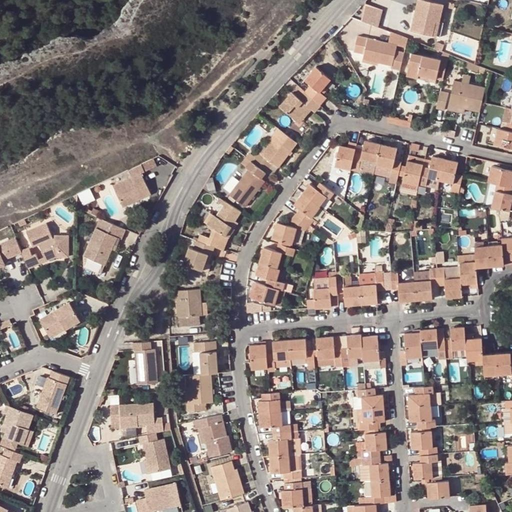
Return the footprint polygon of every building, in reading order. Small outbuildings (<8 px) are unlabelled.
[(444,4),(427,0),(419,0),(412,30),(433,35),(437,20),(441,21),(444,4)] [(364,22),(382,24),(384,6),(366,4),(364,22)] [(441,21),(437,20),(433,35),(441,37),(445,22),(441,21)] [(388,43),(396,44),(405,46),(407,37),(391,31),(388,43)] [(396,44),(388,43),(356,36),(352,51),(363,54),(362,59),(391,65),(390,67),(400,70),(404,51),(395,49),(396,44)] [(435,49),(443,52),(446,45),(438,42),(435,49)] [(443,52),(441,60),(448,61),(449,54),(443,52)] [(419,74),(431,77),(443,80),(448,61),(441,60),(412,53),(406,76),(418,78),(419,74)] [(485,75),(487,69),(475,64),(469,62),(467,68),(485,75)] [(307,95),(321,108),(328,100),(322,94),(332,82),(318,69),(306,82),(312,88),(306,95),(307,95)] [(463,76),(462,82),(469,84),(470,77),(463,76)] [(485,88),(469,84),(462,82),(454,81),(448,106),(449,106),(465,109),(480,113),(482,105),(483,98),(485,88)] [(299,89),(293,96),(300,103),(307,95),(306,95),(299,89)] [(441,92),(437,109),(444,110),(448,93),(441,92)] [(297,125),(305,116),(308,118),(312,114),(315,116),(321,108),(307,95),(300,103),(293,96),(280,111),(297,125)] [(300,127),(308,118),(305,116),(297,125),(300,127)] [(409,129),(411,123),(389,118),(388,124),(409,129)] [(266,141),(268,143),(278,130),(276,128),(266,141)] [(443,129),(441,136),(455,139),(456,132),(443,129)] [(248,161),(264,173),(271,164),(276,168),(295,143),(278,130),(268,143),(260,154),(256,152),(252,158),(247,154),(244,158),(248,161)] [(511,149),(511,132),(508,132),(499,130),(495,145),(511,149)] [(340,147),(334,168),(351,172),(355,155),(357,145),(349,143),(347,149),(340,147)] [(365,143),(364,147),(362,156),(355,155),(351,172),(358,173),(361,161),(370,163),(377,165),(382,147),(365,143)] [(362,156),(364,147),(357,145),(355,155),(362,156)] [(377,165),(377,167),(393,170),(391,179),(399,181),(403,163),(395,161),(398,151),(382,147),(377,165)] [(159,164),(155,157),(129,169),(133,176),(114,184),(124,206),(153,192),(143,172),(159,164)] [(244,158),(238,165),(248,171),(229,197),(244,208),(264,182),(260,179),(264,173),(248,161),(244,158)] [(434,158),(433,164),(431,171),(425,169),(421,187),(429,189),(431,180),(441,182),(446,161),(434,158)] [(410,159),(404,185),(421,188),(421,187),(425,169),(426,162),(410,159)] [(452,186),(451,193),(459,195),(463,179),(463,178),(456,177),(459,165),(446,161),(441,182),(441,183),(452,186)] [(368,173),(375,174),(377,167),(377,165),(370,163),(368,173)] [(269,177),(276,168),(271,164),(264,173),(269,177)] [(511,172),(492,168),(488,184),(498,186),(511,188),(511,172)] [(335,193),(320,181),(316,187),(310,183),(303,193),(320,205),(326,197),(330,199),(335,193)] [(404,185),(403,190),(420,194),(421,188),(404,185)] [(511,211),(511,208),(511,188),(498,186),(493,209),(501,211),(511,213),(511,211)] [(93,187),(81,190),(84,202),(96,199),(93,187)] [(320,205),(303,193),(294,204),(300,209),(296,215),(309,226),(314,220),(312,219),(321,206),(320,205)] [(234,222),(240,213),(225,203),(222,207),(215,218),(212,216),(206,225),(212,230),(228,240),(234,230),(231,228),(234,222)] [(203,210),(197,220),(206,225),(212,216),(203,210)] [(277,222),(272,238),(279,239),(287,242),(292,244),(297,229),(305,231),(309,226),(296,215),(287,225),(277,222)] [(118,235),(121,237),(123,237),(127,228),(101,217),(84,254),(106,264),(113,247),(118,235)] [(55,254),(59,253),(59,255),(70,255),(69,233),(53,234),(48,221),(28,229),(34,244),(40,242),(45,255),(46,257),(55,254)] [(212,230),(210,237),(227,243),(228,240),(212,230)] [(121,237),(118,235),(113,247),(116,249),(121,237)] [(214,249),(223,252),(227,243),(210,237),(209,239),(198,235),(195,243),(214,249)] [(0,265),(5,264),(3,258),(0,253),(0,252),(9,248),(12,255),(22,250),(22,249),(17,237),(0,243),(0,265)] [(511,237),(503,238),(504,244),(506,264),(511,263),(511,237)] [(205,263),(207,256),(211,258),(214,249),(195,243),(194,242),(191,250),(189,249),(183,265),(202,272),(205,263)] [(282,253),(293,256),(296,249),(286,246),(278,244),(276,250),(264,247),(259,262),(277,268),(282,253)] [(506,264),(504,244),(499,244),(490,245),(492,266),(506,264)] [(490,245),(486,245),(477,246),(477,254),(478,262),(478,267),(492,266),(490,245)] [(22,250),(30,267),(41,262),(39,257),(37,252),(33,254),(30,246),(22,249),(22,250)] [(9,248),(0,252),(0,253),(3,258),(12,255),(9,248)] [(461,263),(478,262),(477,254),(459,255),(459,264),(461,264),(461,263)] [(283,290),(286,282),(277,280),(280,269),(277,268),(259,262),(256,273),(267,277),(265,284),(280,289),(283,290)] [(471,284),(479,284),(478,267),(478,262),(461,263),(461,264),(462,279),(463,289),(463,290),(471,289),(471,284)] [(385,290),(384,269),(377,270),(378,285),(362,286),(363,304),(380,303),(379,291),(385,290)] [(431,271),(431,281),(416,282),(417,300),(434,299),(433,287),(439,287),(438,269),(430,270),(431,271)] [(447,280),(446,269),(438,269),(439,287),(447,286),(448,298),(463,297),(463,290),(463,289),(462,279),(447,280)] [(378,285),(377,270),(374,270),(374,273),(361,274),(362,286),(378,285)] [(431,271),(415,272),(416,282),(431,281),(431,271)] [(417,300),(416,282),(400,283),(399,272),(392,273),(393,290),(399,289),(400,302),(417,300)] [(363,304),(362,286),(353,287),(345,288),(344,277),(344,276),(337,277),(338,294),(345,293),(345,305),(363,304)] [(352,276),(344,277),(345,288),(353,287),(352,276)] [(315,290),(331,289),(330,277),(314,279),(315,290)] [(338,294),(337,277),(330,277),(331,289),(315,290),(316,304),(316,307),(332,306),(331,295),(338,294)] [(265,284),(253,280),(251,288),(254,289),(251,297),(275,304),(280,289),(265,284)] [(293,285),(286,282),(283,290),(286,291),(291,292),(293,285)] [(280,289),(275,304),(281,306),(286,291),(283,290),(280,289)] [(202,316),(201,304),(200,290),(176,291),(179,328),(200,326),(199,316),(202,316)] [(50,333),(65,325),(67,328),(82,319),(71,300),(41,317),(50,333)] [(247,312),(261,311),(263,306),(246,301),(247,312)] [(10,318),(0,322),(0,326),(1,328),(13,323),(10,318)] [(67,328),(65,325),(50,333),(52,336),(67,328)] [(451,327),(452,340),(446,340),(447,358),(454,357),(454,349),(468,348),(467,334),(466,326),(451,327)] [(467,334),(474,334),(474,326),(466,326),(467,334)] [(440,355),(440,358),(447,358),(446,340),(439,341),(439,328),(421,329),(423,349),(439,348),(440,355)] [(414,330),(414,333),(405,334),(406,350),(407,358),(424,356),(423,349),(421,329),(414,330)] [(351,357),(365,355),(363,334),(349,335),(349,347),(343,348),(344,365),(351,364),(351,357)] [(365,355),(365,360),(380,359),(381,359),(381,352),(379,335),(370,336),(369,334),(363,334),(365,355)] [(468,361),(484,360),(484,354),(483,338),(475,339),(474,334),(467,334),(468,348),(468,361)] [(318,337),(319,349),(320,356),(320,358),(336,357),(337,365),(344,365),(343,348),(335,348),(334,336),(318,337)] [(291,339),(292,357),(307,356),(308,368),(316,367),(315,356),(315,349),(308,350),(307,338),(291,339)] [(140,355),(135,355),(137,381),(157,380),(155,347),(151,347),(150,339),(132,341),(133,349),(135,349),(140,348),(140,355)] [(277,358),(292,357),(291,339),(274,340),(275,351),(269,351),(270,370),(277,370),(277,366),(277,358)] [(201,374),(211,373),(218,372),(216,341),(193,343),(194,353),(199,352),(201,374)] [(251,361),(252,368),(267,366),(265,341),(260,341),(260,343),(250,344),(251,361)] [(423,349),(424,356),(440,355),(439,348),(423,349)] [(201,374),(199,352),(194,353),(192,353),(194,374),(201,374)] [(497,353),(498,373),(508,373),(511,372),(511,371),(510,352),(497,353)] [(484,360),(485,374),(495,373),(498,373),(497,353),(484,354),(484,360)] [(292,357),(277,358),(277,366),(293,365),(292,357)] [(337,365),(336,357),(320,358),(320,367),(337,365)] [(381,365),(380,359),(365,360),(366,368),(381,366),(381,365)] [(70,376),(54,370),(51,377),(49,376),(39,405),(56,412),(70,376)] [(202,409),(202,402),(206,402),(213,401),(211,373),(201,374),(194,374),(189,375),(190,386),(191,403),(186,404),(187,411),(202,409)] [(496,383),(495,373),(485,374),(486,381),(486,384),(496,383)] [(426,386),(416,387),(416,394),(409,395),(410,407),(430,406),(429,394),(433,393),(433,386),(426,386)] [(367,388),(357,389),(358,398),(363,397),(363,409),(385,407),(384,396),(376,396),(375,388),(373,388),(367,388)] [(260,412),(282,411),(281,402),(280,392),(271,392),(268,393),(263,393),(263,400),(259,400),(260,412)] [(147,422),(147,424),(148,433),(156,431),(165,429),(164,421),(163,415),(155,415),(155,401),(111,403),(112,421),(121,420),(121,426),(139,424),(139,422),(147,422)] [(291,401),(281,402),(282,411),(289,410),(292,410),(291,401)] [(29,427),(34,413),(7,403),(4,412),(7,413),(3,424),(7,426),(5,430),(4,435),(20,441),(23,442),(29,427)] [(435,420),(432,420),(431,406),(430,406),(410,407),(411,422),(418,422),(418,427),(425,427),(436,426),(435,420)] [(363,423),(361,424),(361,430),(372,430),(379,429),(378,423),(386,422),(385,407),(363,409),(362,409),(363,423)] [(289,410),(282,411),(282,420),(290,419),(289,410)] [(291,424),(282,424),(282,420),(282,411),(260,412),(261,426),(274,425),(274,432),(292,431),(291,424)] [(202,427),(205,443),(208,456),(230,452),(227,436),(223,437),(220,423),(223,423),(221,414),(192,420),(195,429),(197,428),(202,427)] [(23,442),(28,444),(34,428),(29,427),(23,442)] [(147,457),(150,471),(171,466),(164,436),(158,438),(156,431),(148,433),(139,434),(141,442),(144,442),(147,457)] [(292,431),(274,432),(274,439),(270,439),(271,456),(290,455),(288,438),(292,438),(292,431)] [(300,454),(299,431),(292,431),(292,438),(288,438),(290,455),(300,454)] [(426,432),(418,433),(412,433),(412,450),(420,450),(420,455),(437,454),(437,448),(433,448),(431,432),(426,432)] [(387,434),(379,434),(372,435),(366,435),(367,450),(362,451),(363,458),(382,456),(381,451),(388,451),(387,434)] [(4,435),(1,443),(17,449),(20,441),(4,435)] [(0,483),(8,487),(18,461),(20,462),(21,461),(23,454),(7,447),(4,455),(0,453),(0,483)] [(32,466),(35,458),(23,454),(21,461),(32,466)] [(290,455),(290,470),(301,470),(300,454),(290,455)] [(437,454),(420,455),(421,464),(413,464),(414,478),(423,478),(430,477),(433,477),(432,463),(438,463),(437,454)] [(284,479),(291,478),(302,478),(301,470),(290,470),(290,455),(271,456),(271,472),(284,471),(284,479)] [(363,458),(364,466),(369,465),(371,480),(390,479),(389,464),(382,464),(382,456),(363,458)] [(221,500),(245,492),(241,476),(237,477),(235,468),(232,460),(211,466),(221,500)] [(372,497),(366,497),(367,505),(381,504),(384,504),(384,496),(391,496),(390,479),(371,480),(372,497)] [(181,502),(176,481),(144,488),(146,496),(137,498),(139,511),(149,511),(149,509),(181,502)] [(291,482),(284,483),(284,490),(282,490),(283,507),(295,506),(313,505),(312,488),(303,489),(302,482),(291,482)] [(431,483),(423,484),(424,491),(429,490),(429,499),(450,497),(449,482),(431,483)] [(384,496),(384,504),(393,503),(397,503),(396,495),(391,496),(384,496)] [(0,511),(16,511),(18,510),(0,501),(0,511)] [(251,511),(248,501),(227,509),(228,511),(251,511)]
